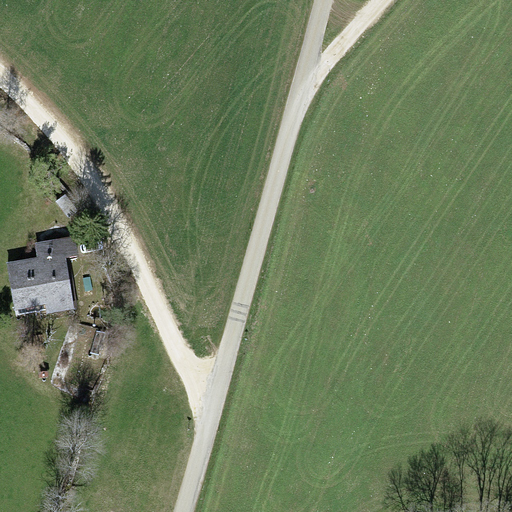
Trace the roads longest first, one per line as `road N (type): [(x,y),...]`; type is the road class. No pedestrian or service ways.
road 1 (unclassified): [(324,0),(181,511)]
road 2 (track): [(213,403),(70,154),(0,76)]
